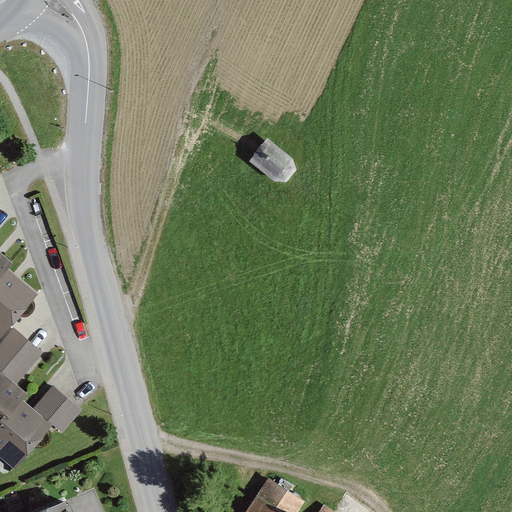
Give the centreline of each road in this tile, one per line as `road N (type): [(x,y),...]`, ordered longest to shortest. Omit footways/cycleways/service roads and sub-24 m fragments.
road 1 (tertiary): [(81,30),(90,252),(157,511)]
road 2 (track): [(105,320),(144,271),(187,119)]
